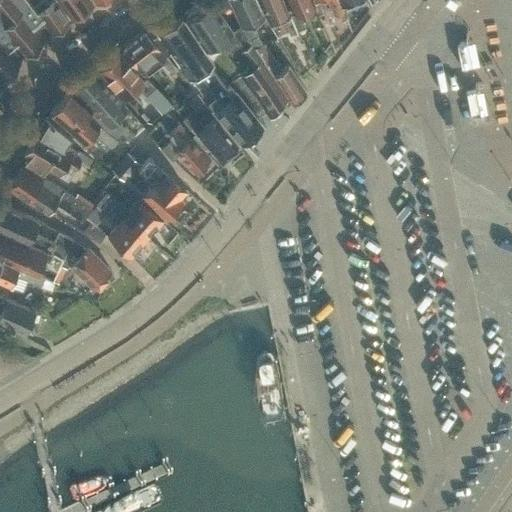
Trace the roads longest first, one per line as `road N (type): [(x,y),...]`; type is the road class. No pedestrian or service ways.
road 1 (tertiary): [(26,389),(174,287),(408,0)]
road 2 (residential): [(0,148),(47,77),(152,0)]
